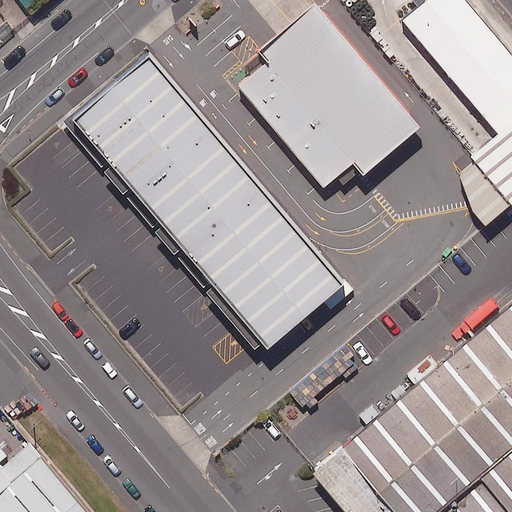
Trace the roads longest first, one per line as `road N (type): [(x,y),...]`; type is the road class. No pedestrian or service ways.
road 1 (unclassified): [(0,287),(189,511)]
road 2 (unclassified): [(124,0),(0,105)]
